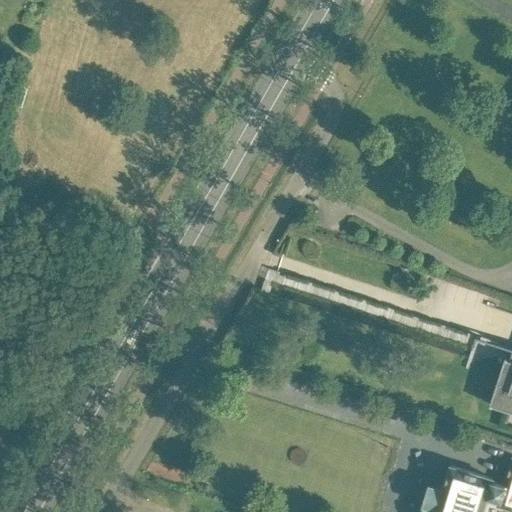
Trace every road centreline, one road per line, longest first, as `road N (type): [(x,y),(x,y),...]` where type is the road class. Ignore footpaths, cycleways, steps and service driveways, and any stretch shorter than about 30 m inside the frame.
road 1 (unclassified): [(103,511),(331,121),(334,101),(323,76),(296,55)]
road 2 (secondary): [(32,511),(296,55)]
